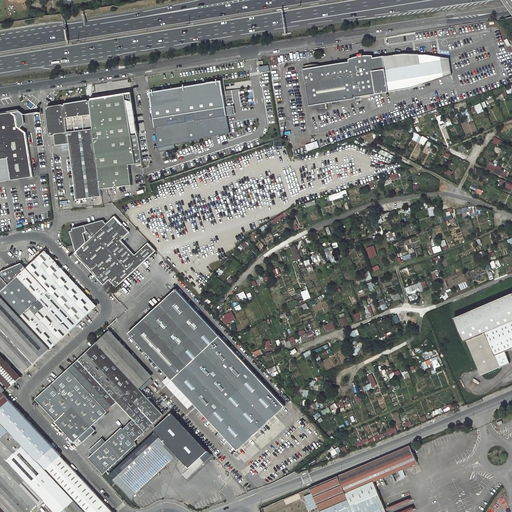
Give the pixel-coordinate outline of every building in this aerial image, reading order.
[(388,56),(381,57),(387,92),(388,92),(394,92),(401,90),(413,87),(422,84),(429,82),(450,75),(447,59),(441,58),(431,56),(424,55),(415,55),(407,54),(397,55),(388,56)] [(304,66),(301,67),(307,107),(354,99),(354,98),(387,92),(381,57),(371,58),(371,56),(366,56),(361,56),(354,58),(347,60),(347,62),(317,67),(317,65),(313,65),(311,65),(307,65),(304,66)] [(150,93),(160,147),(230,133),(222,81),(197,84),(197,96),(187,97),(186,87),(150,93)] [(131,186),(129,165),(142,164),(131,94),(107,98),(106,100),(105,99),(91,101),(90,102),(101,190),(131,186)] [(49,107),(47,110),(50,137),(55,136),(56,147),(70,145),(76,200),(101,197),(101,190),(90,102),(88,101),(49,107)] [(33,178),(26,134),(18,128),(17,117),(12,113),(0,115),(0,160),(6,160),(10,182),(33,178)] [(425,145),(428,139),(415,133),(412,139),(425,145)] [(304,147),(306,153),(318,149),(316,143),(304,147)] [(333,200),(343,197),(341,192),(331,195),(333,200)] [(135,256),(121,241),(130,233),(115,217),(106,225),(103,222),(72,229),(73,231),(70,232),(75,245),(69,247),(71,252),(75,248),(77,250),(78,251),(76,253),(75,255),(104,286),(108,281),(113,287),(115,289),(156,252),(148,244),(135,256)] [(297,245),(291,247),(296,261),(301,259),(297,245)] [(374,246),(367,248),(370,258),(377,256),(374,246)] [(414,250),(402,252),(404,260),(416,257),(414,250)] [(26,268),(78,323),(96,306),(46,251),(45,251),(26,268)] [(0,293),(1,294),(51,349),(78,323),(26,268),(22,263),(3,270),(0,272),(0,293)] [(120,285),(112,293),(116,299),(125,290),(120,285)] [(128,333),(237,450),(284,407),(212,329),(176,289),(163,301),(150,287),(134,302),(140,309),(130,320),(136,326),(128,333)] [(0,342),(27,371),(51,349),(1,294),(0,295),(0,342)] [(511,294),(452,320),(463,345),(465,344),(479,378),(507,366),(502,355),(511,350),(511,294)] [(227,325),(236,318),(231,311),(221,318),(227,325)] [(348,317),(340,319),(342,326),(349,324),(348,317)] [(333,322),(325,325),(327,332),(336,329),(333,322)] [(153,378),(110,331),(96,343),(140,391),(153,378)] [(68,370),(106,411),(117,401),(133,419),(122,429),(134,441),(162,414),(140,391),(96,343),(68,370)] [(0,377),(9,388),(21,377),(0,353),(0,377)] [(68,370),(36,399),(56,421),(55,422),(74,443),(78,438),(82,442),(95,430),(91,426),(106,412),(106,411),(68,370)] [(373,374),(368,376),(373,387),(378,385),(373,374)] [(0,410),(9,402),(10,404),(12,402),(7,397),(1,391),(0,389),(0,410)] [(25,416),(12,402),(10,404),(9,402),(0,410),(0,439),(9,430),(25,416)] [(156,432),(109,474),(131,498),(178,455),(190,468),(209,450),(173,414),(155,430),(156,432)] [(9,430),(45,470),(61,456),(25,416),(9,430)] [(121,428),(106,442),(102,438),(89,450),(93,454),(88,458),(103,474),(136,444),(134,441),(122,429),(121,428)] [(7,511),(0,503),(26,481),(35,491),(32,494),(40,503),(44,499),(55,511),(84,511),(45,470),(9,430),(0,439),(0,511),(7,511)] [(310,488),(319,511),(384,511),(372,481),(417,463),(409,446),(310,488)] [(45,470),(84,511),(112,511),(61,456),(45,470)] [(0,503),(7,511),(29,511),(33,509),(31,508),(30,509),(18,496),(23,492),(36,506),(40,503),(32,494),(35,491),(26,481),(0,503)] [(18,496),(30,509),(31,508),(33,509),(36,506),(23,492),(18,496)]
